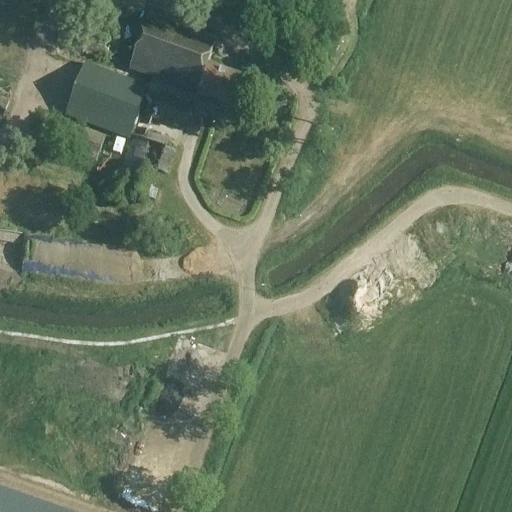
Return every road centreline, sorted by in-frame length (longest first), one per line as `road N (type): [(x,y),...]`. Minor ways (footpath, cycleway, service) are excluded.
road 1 (track): [(511,213),(435,195),(299,302),(245,316)]
road 2 (unclassified): [(172,511),(245,316)]
